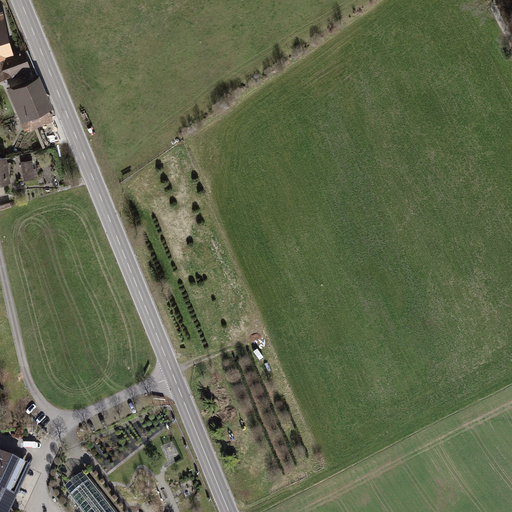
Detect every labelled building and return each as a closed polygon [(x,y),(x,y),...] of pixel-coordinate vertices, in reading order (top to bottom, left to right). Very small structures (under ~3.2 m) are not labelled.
[(1,13),(0,13),(0,57),(12,54),(1,13)] [(0,57),(0,76),(12,73),(12,72),(28,67),(23,51),(12,54),(0,57)] [(37,80),(11,90),(26,128),(49,119),(45,109),(48,107),(37,80)] [(4,158),(0,158),(0,181),(7,180),(6,174),(10,174),(9,168),(5,168),(4,158)] [(0,509),(20,465),(0,455),(0,509)] [(117,511),(92,479),(67,498),(77,511),(117,511)]
